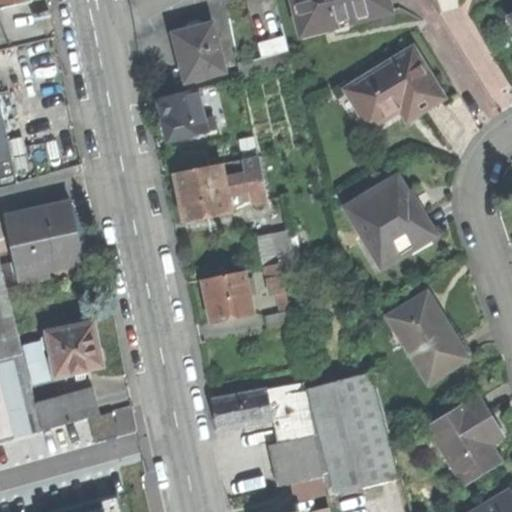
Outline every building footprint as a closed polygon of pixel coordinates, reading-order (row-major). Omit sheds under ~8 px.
[(291,0),(301,35),(354,21),(356,25),(376,20),(392,15),(387,0),(291,0)] [(183,57),(188,81),(226,72),(215,24),(177,33),(183,57)] [(348,89),(372,129),(398,114),(415,103),(422,115),(446,101),(415,49),(348,89)] [(165,120),(169,141),(180,138),(198,134),(218,130),(215,116),(205,118),(199,90),(160,98),(165,120)] [(0,101),(0,156),(13,154),(0,101)] [(200,141),(198,134),(180,138),(182,145),(200,141)] [(174,156),(178,173),(205,168),(201,150),(174,156)] [(252,190),(255,205),(269,202),(260,156),(246,159),(248,173),(252,190)] [(183,199),(188,223),(235,213),(231,194),(227,178),(224,163),(205,168),(178,173),(183,199)] [(231,194),(252,190),(248,173),(227,178),(231,194)] [(350,209),(385,268),(414,251),(411,246),(430,235),(422,222),(413,207),(416,205),(401,179),(350,209)] [(11,214),(24,273),(84,260),(77,229),(71,202),(11,214)] [(266,267),(282,264),(275,233),(260,237),(266,267)] [(0,349),(21,344),(0,263),(0,349)] [(289,293),(282,264),(266,267),(273,297),(289,293)] [(210,301),(215,323),(257,315),(251,287),(257,286),(255,277),(249,279),(247,270),(205,279),(210,301)] [(390,318),(431,383),(470,358),(448,323),(429,293),(390,318)] [(267,316),(270,330),(294,324),(291,310),(267,316)] [(53,357),(58,376),(106,366),(104,360),(107,356),(105,348),(101,346),(98,334),(96,321),(47,332),(49,337),(43,338),(48,358),(53,357)] [(0,441),(43,430),(37,405),(21,344),(0,349),(0,441)] [(373,375),(308,389),(326,477),(330,496),(396,482),(373,375)] [(306,381),(267,390),(273,419),(278,443),(271,445),(275,464),(280,487),(285,486),(316,479),(326,477),(308,389),(306,381)] [(37,405),(43,430),(116,411),(109,386),(37,405)] [(258,422),(273,419),(267,390),(215,401),(222,430),(245,425),(247,432),(259,430),(258,422)] [(432,428),(467,485),(503,463),(487,438),(500,430),(492,417),(481,398),(432,428)] [(321,502),(316,479),(285,486),(290,509),(321,502)] [(511,511),(511,493),(480,511),(511,511)] [(120,511),(116,496),(57,511),(120,511)]
